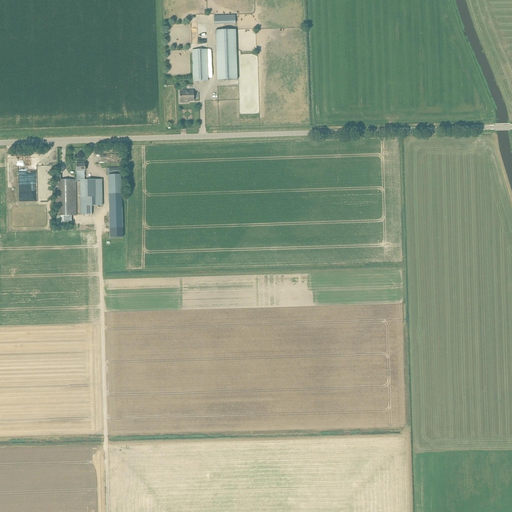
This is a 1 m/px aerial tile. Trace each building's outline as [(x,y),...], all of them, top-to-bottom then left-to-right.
[(214,24),(235,24),(235,16),(214,16),(214,24)] [(215,30),(217,81),(237,80),(235,30),(215,30)] [(206,50),(192,50),(193,82),(207,81),(206,50)] [(193,101),(193,96),(193,91),(179,91),(179,95),(180,103),(188,103),(188,101),(193,101)] [(92,214),(92,207),(92,198),(87,198),(87,180),(84,180),(84,171),(85,171),(84,164),(76,165),(76,171),(77,180),(75,180),(75,182),(80,182),(80,215),(92,214)] [(121,167),(106,168),(107,175),(114,175),(114,176),(121,176),(121,174),(121,167)] [(92,198),(92,207),(102,207),(102,184),(102,179),(87,180),(87,198),(92,198)] [(76,216),(75,182),(75,180),(55,180),(55,185),(56,223),(71,223),(71,216),(76,216)] [(109,180),(110,227),(122,227),(121,180),(109,180)] [(122,227),(110,227),(110,238),(122,238),(122,227)]
